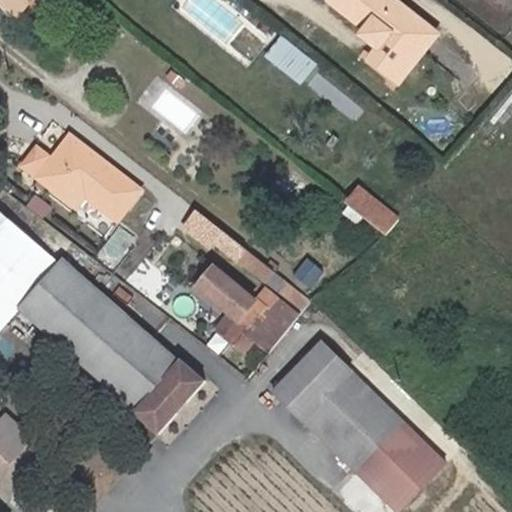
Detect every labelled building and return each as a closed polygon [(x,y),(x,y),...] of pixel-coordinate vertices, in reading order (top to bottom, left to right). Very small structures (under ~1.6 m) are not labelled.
[(23,0),(0,0),(0,6),(11,15),(23,0)] [(393,55),(398,49),(338,0),(316,0),(350,26),(346,32),(362,45),(356,55),(387,80),(402,61),(393,55)] [(338,0),(398,49),(417,23),(385,0),(338,0)] [(398,49),(406,56),(425,30),(417,23),(398,49)] [(266,55),(303,82),(319,60),(282,33),(266,55)] [(406,56),(398,49),(393,55),(402,61),(406,56)] [(139,191),(68,136),(50,160),(58,166),(44,185),(75,209),(84,198),(115,221),(139,191)] [(50,160),(34,147),(19,167),(44,185),(58,166),(50,160)] [(399,221),(360,189),(347,205),(386,237),(399,221)] [(243,250),(196,213),(183,228),(208,248),(212,243),(235,261),(240,255),(243,250)] [(54,264),(0,218),(0,331),(19,310),(72,356),(136,410),(134,413),(159,435),(205,381),(179,358),(177,361),(89,285),(59,259),(54,264)] [(271,272),(243,250),(240,255),(247,261),(242,267),(262,283),(271,272)] [(270,313),(254,300),(212,267),(192,291),(226,318),(229,313),(237,319),(233,324),(224,335),(242,350),(249,340),(270,313)] [(276,293),(285,283),(271,272),(262,283),(276,293)] [(307,300),(285,283),(276,293),(298,311),(307,300)] [(263,288),(254,300),(270,313),(249,340),(265,352),(296,314),(263,288)] [(237,319),(229,313),(226,318),(233,324),(237,319)] [(399,511),(444,464),(319,341),(271,391),(352,470),(395,511),(399,511)] [(0,477),(32,443),(7,420),(0,427),(0,477)]
